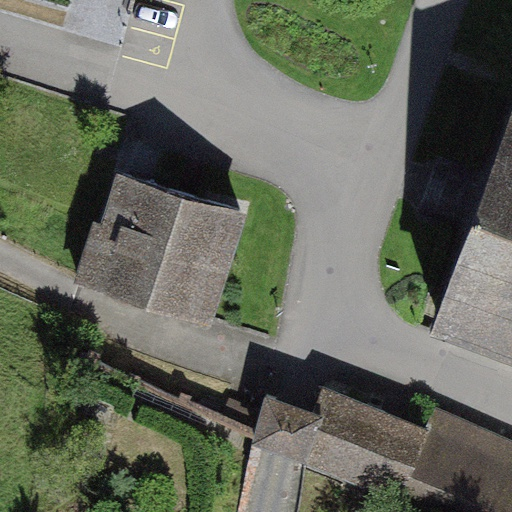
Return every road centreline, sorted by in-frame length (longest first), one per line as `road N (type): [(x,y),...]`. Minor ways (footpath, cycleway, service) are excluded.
road 1 (unclassified): [(0,43),(202,103),(264,130),(340,180),(319,315)]
road 2 (residential): [(511,393),(319,315)]
road 3 (residential): [(319,315),(273,511)]
